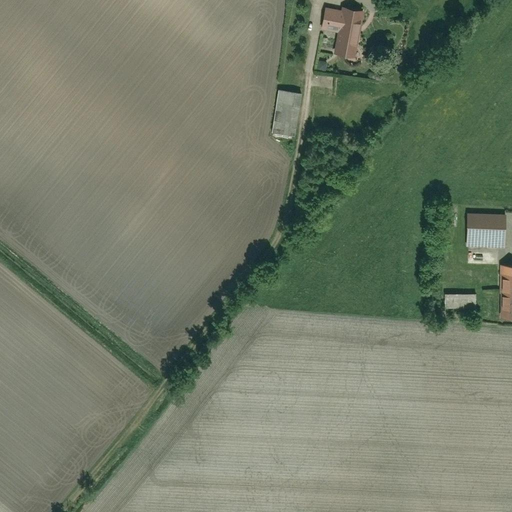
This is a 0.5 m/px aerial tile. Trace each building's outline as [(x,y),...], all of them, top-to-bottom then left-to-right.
[(307,0),(292,0),(291,8),(306,11),(307,0)] [(339,56),(354,58),(360,9),(346,7),(345,9),(326,7),(324,26),(341,28),(339,56)] [(276,91),(273,131),(297,133),(300,93),(276,91)] [(501,211),(465,211),(465,250),(501,251),(501,211)] [(511,261),(499,262),(497,316),(511,316),(511,261)] [(468,293),(442,293),(442,298),(431,298),(431,311),(468,311),(468,293)]
